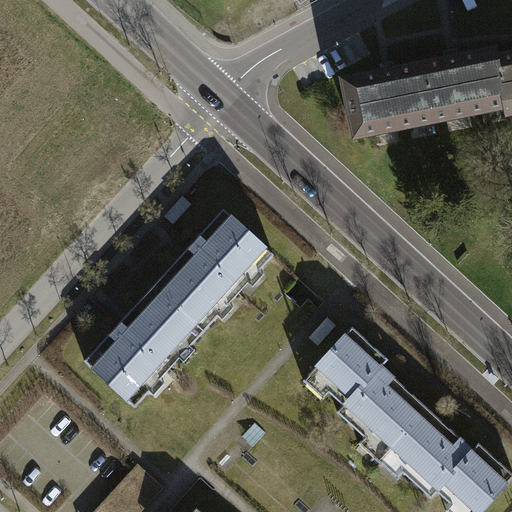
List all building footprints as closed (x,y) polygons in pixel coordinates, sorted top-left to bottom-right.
[(511,42),(342,74),(354,140),(511,110),(511,42)] [(224,211),(152,289),(203,335),(218,319),(222,323),(233,310),(229,307),(248,286),(252,289),(263,277),(260,274),(275,257),(224,211)] [(298,281),(285,296),(298,308),(306,300),(316,309),(322,303),(298,281)] [(203,335),(152,289),(82,365),(133,412),(148,396),(152,399),(163,386),(160,383),(179,362),(182,365),(194,353),(190,350),(203,335)] [(355,445),(374,463),(425,408),(379,366),(385,360),(348,326),(299,379),(320,399),(327,392),(341,405),(335,412),(362,437),(355,445)] [(425,408),(374,463),(394,482),(402,473),(429,498),(436,490),(451,504),(443,511),(479,511),(511,477),(511,476),(477,445),(471,451),(425,408)] [(134,466),(91,511),(137,511),(159,489),(134,466)]
